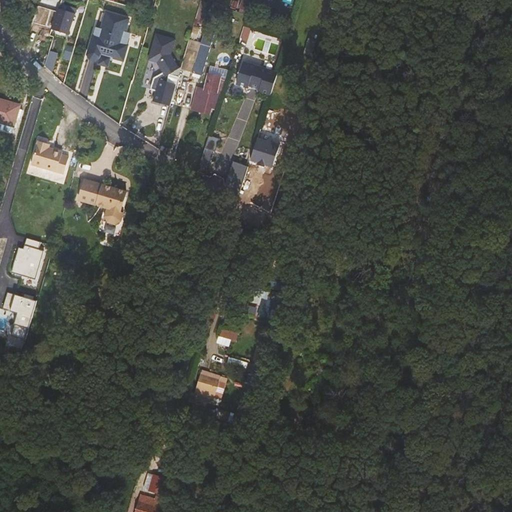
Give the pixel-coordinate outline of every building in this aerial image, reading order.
[(61,3),(59,9),(71,13),(73,7),(61,3)] [(125,27),(129,13),(107,7),(102,25),(96,23),(89,49),(91,54),(97,55),(101,53),(100,58),(108,61),(110,53),(113,54),(114,52),(124,55),(128,39),(126,39),(128,31),(124,30),(125,27)] [(75,15),(71,13),(59,9),(57,8),(51,28),(68,34),(75,15)] [(171,102),(182,64),(179,64),(171,51),(176,36),(157,31),(150,56),(158,59),(165,70),(155,74),(152,85),(157,87),(154,97),(171,102)] [(212,40),(203,37),(201,44),(210,47),(212,40)] [(316,41),(309,39),(305,53),(312,56),(316,41)] [(70,53),(72,45),(61,41),(58,48),(70,53)] [(202,76),(210,47),(201,44),(192,73),(202,76)] [(270,98),(277,76),(243,65),(236,87),(248,90),(248,88),(251,89),(257,91),(259,91),(259,94),(270,98)] [(220,79),(210,76),(205,90),(199,88),(192,109),(209,114),(211,108),(215,109),(220,94),(216,93),(220,79)] [(0,122),(14,126),(20,106),(0,99),(0,122)] [(266,165),(274,168),(282,135),(260,129),(252,162),(259,163),(258,165),(265,167),(266,165)] [(202,159),(212,162),(220,138),(210,135),(202,159)] [(32,164),(64,174),(69,157),(62,155),(63,152),(50,148),(51,145),(38,141),(32,164)] [(225,188),(239,197),(248,171),(232,166),(225,188)] [(121,210),(127,191),(85,179),(79,200),(107,208),(105,216),(102,218),(99,228),(105,233),(113,235),(120,234),(124,220),(122,220),(124,211),(121,210)] [(35,286),(47,248),(41,247),(42,243),(27,238),(24,249),(19,248),(11,275),(28,280),(27,283),(35,286)] [(73,246),(62,243),(55,267),(66,271),(73,246)] [(263,291),(262,317),(278,317),(279,292),(263,291)] [(29,328),(37,302),(8,293),(4,308),(18,312),(15,323),(29,328)] [(231,357),(228,366),(235,369),(234,370),(247,375),(251,364),(231,357)] [(246,386),(257,389),(263,370),(252,367),(246,386)] [(374,378),(376,369),(371,367),(368,377),(374,378)] [(204,369),(203,373),(226,380),(220,400),(225,402),(233,378),(204,369)] [(196,393),(210,397),(220,400),(226,380),(203,373),(196,393)] [(206,408),(210,397),(196,393),(193,404),(206,408)] [(239,404),(236,414),(233,423),(237,425),(246,427),(252,408),(239,404)] [(217,408),(214,417),(215,418),(233,423),(236,414),(217,408)] [(135,511),(158,511),(166,486),(154,483),(149,497),(141,495),(135,511)]
